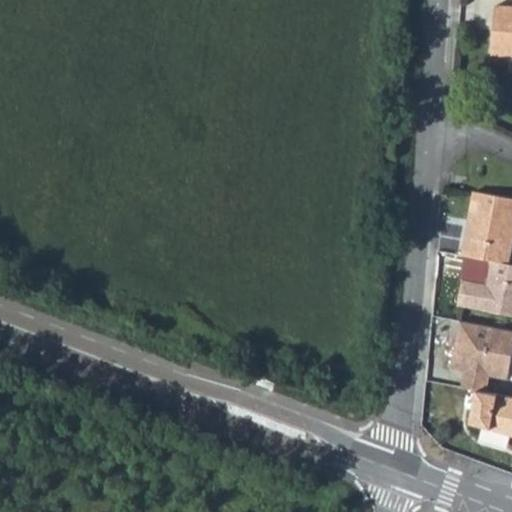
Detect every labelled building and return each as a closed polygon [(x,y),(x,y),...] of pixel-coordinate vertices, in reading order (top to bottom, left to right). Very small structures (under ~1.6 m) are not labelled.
[(493,54),(509,55),(509,49),(511,49),(511,6),(496,6),(493,54)] [(511,260),(511,200),(476,193),(464,257),(494,263),(511,266),(511,260)] [(511,265),(511,266),(494,263),(490,287),(465,282),(461,307),(511,317),(511,265)] [(511,373),(511,332),(463,322),(454,370),(467,372),(492,377),(510,381),(511,373)] [(492,377),(467,372),(464,390),(480,392),(489,394),(492,377)] [(511,398),(489,394),(480,392),(474,425),(511,437),(511,398)]
